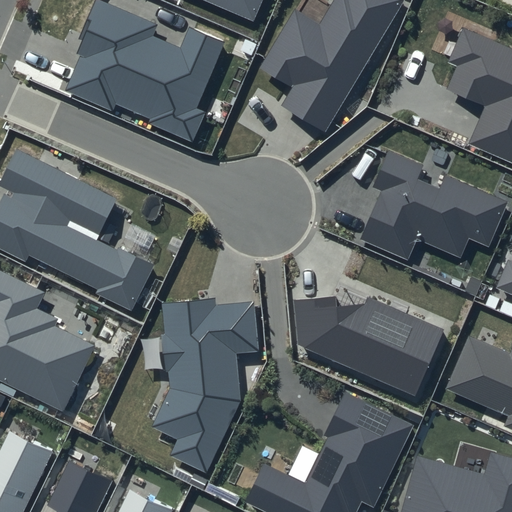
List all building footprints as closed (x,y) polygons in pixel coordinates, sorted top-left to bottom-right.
[(159,24),(101,0),(93,0),(77,40),(81,41),(75,55),(80,57),(65,90),(113,110),(116,103),(151,118),(149,122),(192,140),(204,112),(195,108),(223,41),(189,27),(180,48),(153,37),(159,24)] [(203,0),(254,22),(263,0),(203,0)] [(406,0),(333,0),(319,24),(295,10),(259,69),(291,88),(281,105),(326,132),(406,0)] [(511,49),(463,28),(447,63),(457,67),(447,89),(486,106),(469,144),(511,162),(511,49)] [(96,292),(131,310),(153,265),(98,238),(118,198),(16,148),(0,180),(0,186),(12,193),(11,197),(3,193),(0,199),(0,248),(26,262),(29,255),(98,289),(96,292)] [(424,166),(388,150),(371,188),(380,192),(360,239),(408,260),(417,239),(460,258),(469,237),(488,245),(507,201),(446,175),(440,188),(418,179),(424,166)] [(511,261),(508,260),(496,288),(511,295),(511,261)] [(45,292),(0,270),(0,380),(63,412),(96,345),(55,326),(59,319),(37,308),(45,292)] [(336,295),(294,300),(298,345),(416,397),(444,329),(368,296),(364,303),(337,306),(336,295)] [(214,298),(162,303),(166,335),(161,335),(165,372),(168,372),(170,389),(151,428),(177,440),(170,456),(206,473),(241,400),(236,354),(258,352),(253,301),(215,306),(214,298)] [(511,345),(509,353),(468,335),(445,389),(508,416),(503,426),(511,429),(511,345)] [(414,425),(346,391),(324,435),(328,437),(306,483),(265,463),(245,502),(264,511),(356,511),(361,501),(374,508),(414,425)] [(0,511),(21,511),(52,453),(9,432),(0,450),(0,511)] [(511,511),(511,457),(491,451),(485,474),(417,456),(401,511),(511,511)] [(96,511),(111,482),(69,461),(46,507),(56,511),(96,511)] [(171,511),(172,510),(130,490),(118,511),(171,511)]
